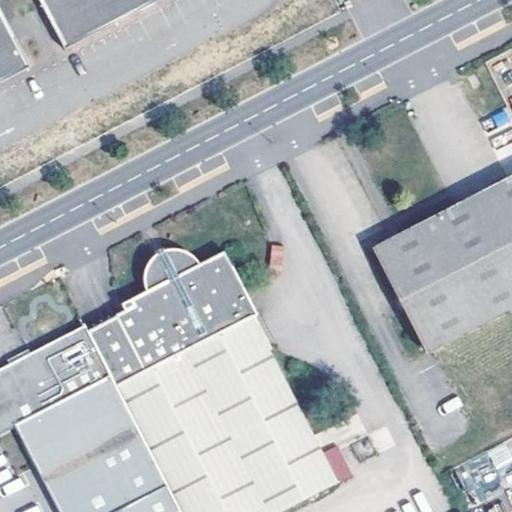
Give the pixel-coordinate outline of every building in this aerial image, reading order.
[(40,0),(67,50),(163,0),(40,0)] [(0,84),(31,68),(0,8),(0,84)] [(511,310),(511,178),(372,250),(428,355),(511,310)] [(225,252),(200,265),(197,261),(192,256),(187,251),(181,249),(174,248),(167,250),(163,252),(160,254),(154,259),(152,264),(150,273),(152,281),(155,289),(131,301),(134,309),(88,332),(180,511),(284,511),(337,484),(254,320),(258,317),(225,252)] [(0,436),(15,429),(58,511),(180,511),(88,332),(85,327),(32,355),(22,360),(0,371),(0,436)]
